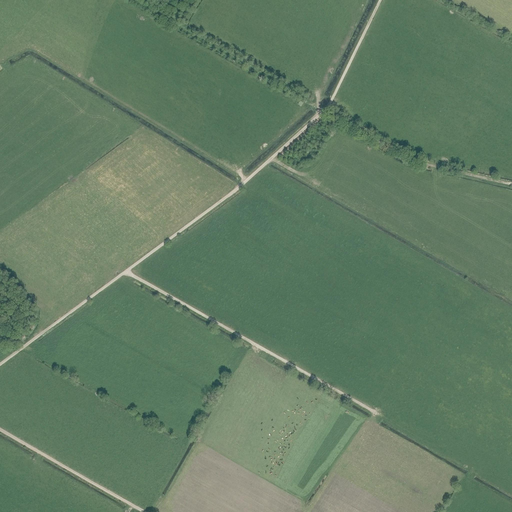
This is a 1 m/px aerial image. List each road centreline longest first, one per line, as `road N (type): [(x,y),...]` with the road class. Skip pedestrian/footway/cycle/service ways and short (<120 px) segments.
road 1 (track): [(0,364),(239,186),(324,109)]
road 2 (track): [(123,272),(372,411)]
road 3 (track): [(130,0),(324,109)]
road 4 (track): [(324,109),(409,159),(511,184)]
road 5 (track): [(0,428),(143,511)]
road 6 (track): [(324,109),(380,0)]
